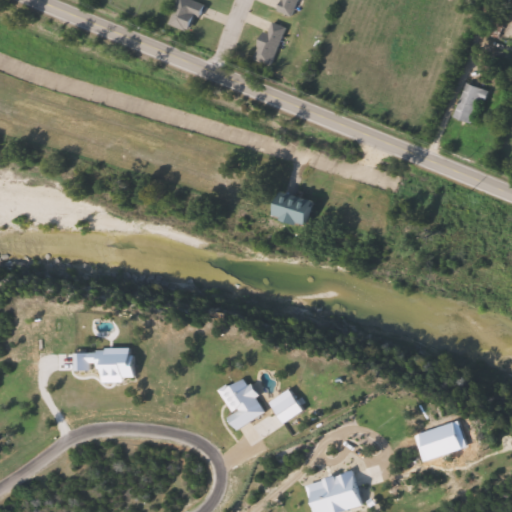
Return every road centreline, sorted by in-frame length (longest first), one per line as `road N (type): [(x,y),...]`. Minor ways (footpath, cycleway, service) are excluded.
road 1 (secondary): [(511,194),(38,0)]
road 2 (residential): [(0,58),(345,169),(362,169),(386,143)]
road 3 (residential): [(198,511),(220,470),(197,440),(174,431),(90,429),(0,485)]
